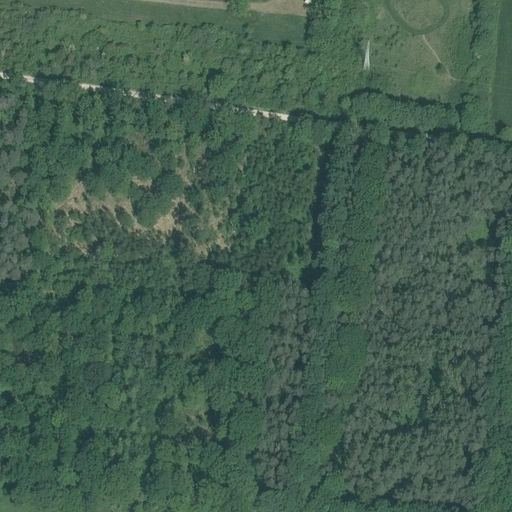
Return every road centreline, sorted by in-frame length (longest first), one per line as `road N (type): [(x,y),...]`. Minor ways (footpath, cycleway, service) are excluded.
road 1 (track): [(511,149),(0,78)]
road 2 (track): [(0,480),(226,511)]
road 3 (track): [(284,0),(251,7),(161,0)]
